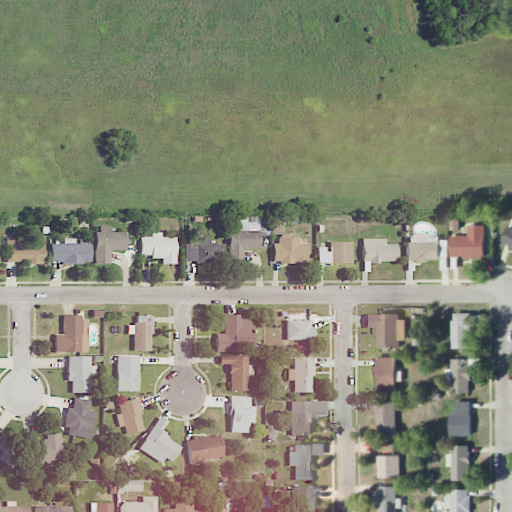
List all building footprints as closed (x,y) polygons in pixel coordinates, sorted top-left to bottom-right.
[(259,249),(259,215),(228,215),(228,261),(242,261),(242,249),(259,249)] [(485,258),(485,225),(469,225),(469,237),(456,237),(457,258),(485,258)] [(502,245),(511,247),(511,228),(507,227),(502,245)] [(126,250),(126,231),(110,232),(110,228),(94,228),(94,264),(110,263),(109,250),(126,250)] [(175,237),(161,237),(161,232),(150,232),(150,236),(139,237),(139,257),(160,257),(160,264),(175,263),(175,237)] [(6,237),(5,262),(43,263),(44,237),(6,237)] [(184,262),(223,263),(223,243),(209,243),(209,238),(185,237),(184,262)] [(274,264),(306,263),(306,237),(273,238),(274,264)] [(439,237),(406,237),(407,262),(440,261),(439,237)] [(396,262),(396,244),(385,244),(385,238),(361,239),(361,262),(396,262)] [(90,243),(75,243),(75,239),(62,239),(63,243),(50,244),(50,263),(90,262),(90,243)] [(351,241),(328,242),(328,247),(317,247),(317,263),(351,263),(351,241)] [(452,349),(470,349),(470,313),(452,314),(452,349)] [(406,340),(405,315),(365,316),(366,328),(377,328),(377,348),(399,348),(399,340),(406,340)] [(87,316),(62,316),(62,335),(54,334),(54,352),(87,352),(87,316)] [(133,351),(151,350),(150,316),(135,316),(135,324),(126,324),(127,334),(133,334),(133,351)] [(215,333),(215,351),(252,351),(252,316),(223,316),(223,333),(215,333)] [(311,320),(286,320),(285,339),(311,340),(311,320)] [(246,374),(252,374),(252,365),(247,365),(246,355),(218,356),(218,364),(228,364),(228,390),(247,390),(246,374)] [(90,356),(66,356),(67,381),(71,381),(71,393),(90,392),(90,376),(95,375),(95,366),(90,366),(90,356)] [(138,391),(138,356),(116,356),(116,391),(138,391)] [(312,358),(293,359),(293,369),(287,369),(287,380),(293,380),(293,392),(312,392),(312,358)] [(396,358),(378,358),(377,392),(395,392),(396,358)] [(450,393),(470,393),(470,365),(471,365),(471,360),(451,359),(451,370),(450,370),(450,393)] [(247,432),(248,422),(254,422),(254,405),(249,405),(249,396),(230,396),(229,432),(247,432)] [(63,435),(90,439),(94,412),(88,411),(89,401),(73,398),(71,408),(68,408),(63,435)] [(124,426),(126,435),(144,430),(136,398),(117,402),(120,413),(115,414),(118,427),(124,426)] [(289,401),(290,435),(313,435),(312,416),(325,416),(325,401),(289,401)] [(395,401),(376,401),(377,433),(395,433),(395,401)] [(449,436),(471,437),(471,402),(455,402),(454,413),(450,413),(449,436)] [(172,462),(182,446),(160,433),(167,421),(159,416),(139,448),(161,463),(165,457),(172,462)] [(61,461),(61,433),(43,434),(43,444),(27,444),(27,467),(54,466),(54,461),(61,461)] [(223,457),(219,435),(186,439),(189,463),(223,457)] [(0,461),(11,468),(22,450),(0,437),(0,461)] [(312,480),(312,456),(325,456),(325,444),(289,444),(290,466),(293,466),(294,480),(312,480)] [(378,451),(394,452),(394,444),(378,444),(378,451)] [(469,446),(452,446),(452,455),(446,455),(447,466),(452,466),(452,481),(470,481),(469,446)] [(399,456),(377,457),(378,479),(400,478),(399,456)] [(310,511),(312,487),(294,486),(292,511),(310,511)] [(396,511),(396,508),(401,508),(401,499),(396,499),(396,487),(378,487),(377,511),(396,511)] [(469,511),(470,490),(447,490),(447,509),(451,509),(450,511),(469,511)] [(156,511),(156,496),(142,497),(142,502),(119,502),(119,511),(156,511)] [(28,511),(29,506),(15,506),(15,501),(5,501),(5,506),(0,506),(0,511),(28,511)] [(87,511),(77,511),(112,511),(112,503),(90,502),(90,511),(87,511)] [(199,511),(200,510),(192,510),(192,503),(174,502),(174,509),(163,508),(162,511),(199,511)]
